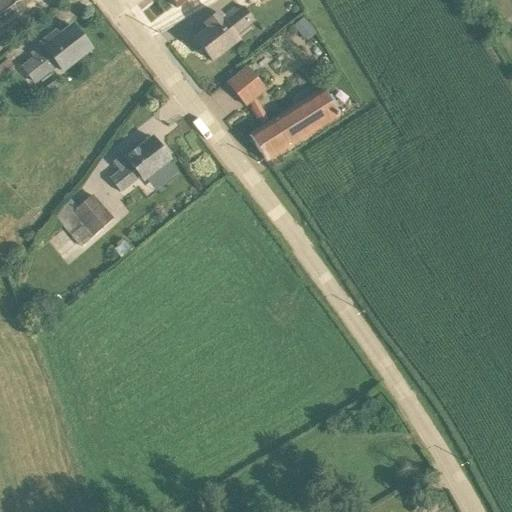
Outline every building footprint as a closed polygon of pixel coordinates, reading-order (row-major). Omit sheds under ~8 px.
[(0,0),(0,14),(20,0),(0,0)] [(165,0),(174,12),(189,0),(165,0)] [(205,32),(191,43),(208,64),(236,43),(233,40),(251,25),(240,10),(221,24),(219,22),(220,21),(215,15),(201,27),(205,32)] [(59,78),(89,54),(69,27),(56,37),(52,33),(35,46),(37,48),(26,57),(29,61),(18,70),(31,87),(53,71),(59,78)] [(0,79),(11,71),(4,63),(0,66),(0,79)] [(244,70),(224,86),(243,110),(247,108),(259,130),(266,126),(253,102),(263,95),(244,70)] [(246,139),(262,164),(335,118),(331,112),(332,111),(324,99),(323,99),(319,93),(246,139)] [(106,181),(118,196),(136,182),(139,185),(166,163),(149,141),(136,151),(133,148),(110,166),(116,174),(106,181)] [(52,218),(78,250),(110,221),(89,198),(73,211),(67,203),(52,218)]
